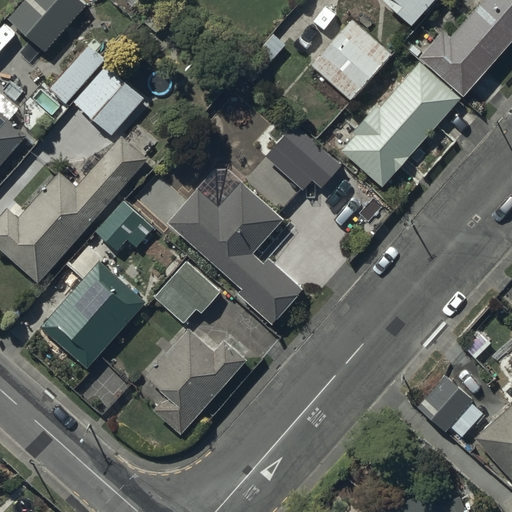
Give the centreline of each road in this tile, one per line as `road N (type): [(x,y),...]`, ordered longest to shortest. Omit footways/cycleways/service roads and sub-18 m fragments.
road 1 (residential): [(215,511),(511,178)]
road 2 (residential): [(0,388),(139,511)]
